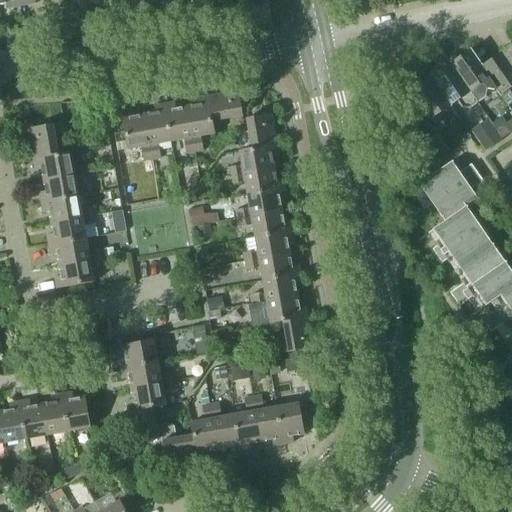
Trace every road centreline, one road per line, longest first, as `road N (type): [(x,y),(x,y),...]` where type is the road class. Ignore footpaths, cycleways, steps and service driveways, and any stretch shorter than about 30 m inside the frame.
road 1 (tertiary): [(393,464),(383,331),(315,46)]
road 2 (residential): [(0,65),(255,50)]
road 3 (residential): [(315,46),(511,2)]
road 4 (residential): [(0,161),(33,312)]
